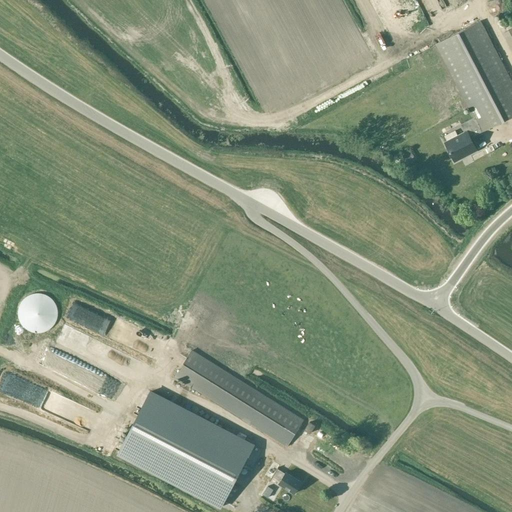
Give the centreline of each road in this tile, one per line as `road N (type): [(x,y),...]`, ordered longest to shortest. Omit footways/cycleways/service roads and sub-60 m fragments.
road 1 (unclassified): [(246,200),(0,60)]
road 2 (unclassified): [(423,399),(404,361),(351,300),(308,255),(256,219),(246,200)]
road 3 (unclassified): [(434,305),(246,200)]
road 4 (unclassified): [(338,511),(423,399)]
road 5 (unclassified): [(434,305),(511,209)]
